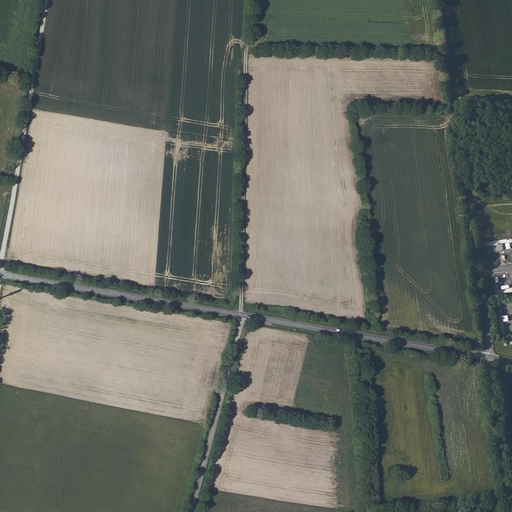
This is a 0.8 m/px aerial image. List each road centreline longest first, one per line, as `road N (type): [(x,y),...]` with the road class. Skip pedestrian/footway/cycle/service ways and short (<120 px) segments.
road 1 (track): [(242,314),(246,1)]
road 2 (tertiary): [(242,314),(511,361)]
road 3 (track): [(0,267),(46,0)]
road 4 (tertiary): [(0,273),(242,314)]
road 5 (unclassified): [(191,511),(242,314)]
road 6 (track): [(451,117),(476,272)]
road 7 (track): [(511,502),(490,357)]
